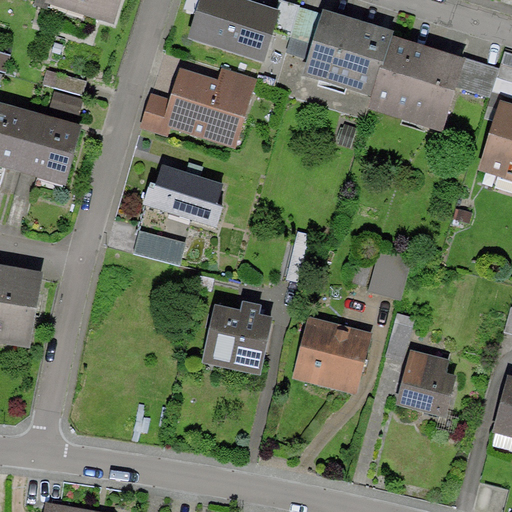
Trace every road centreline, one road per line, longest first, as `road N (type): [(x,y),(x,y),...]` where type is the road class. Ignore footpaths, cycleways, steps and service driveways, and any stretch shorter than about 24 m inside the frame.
road 1 (residential): [(40,455),(359,511)]
road 2 (residential): [(160,0),(79,261)]
road 3 (residential): [(79,261),(40,455)]
